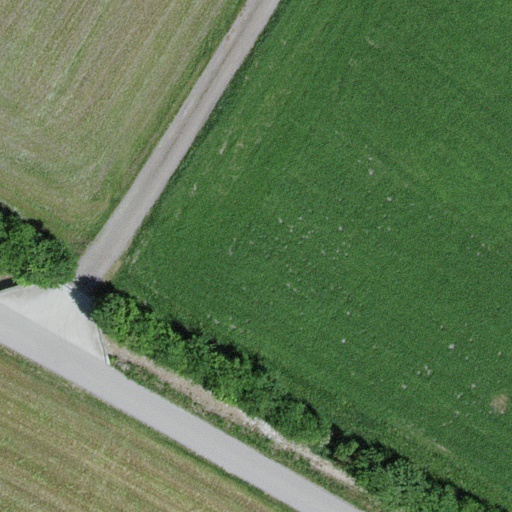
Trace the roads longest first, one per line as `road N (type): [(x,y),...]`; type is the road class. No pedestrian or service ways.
road 1 (track): [(285,0),(50,350)]
road 2 (track): [(326,511),(0,322)]
